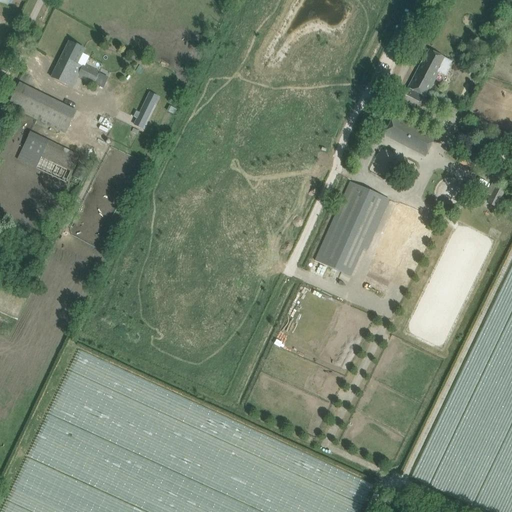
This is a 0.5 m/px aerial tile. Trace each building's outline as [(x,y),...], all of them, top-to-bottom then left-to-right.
[(84,49),(78,46),(69,42),(52,77),(73,88),(79,75),(96,83),(100,73),(84,65),(83,69),(76,65),(84,49)] [(408,88),(404,95),(420,104),(424,96),(426,97),(439,72),(443,64),(441,63),(444,58),(430,51),(425,60),(423,59),(408,88)] [(76,111),(29,88),(20,83),(9,106),(65,134),(76,111)] [(135,118),(132,124),(142,128),(154,104),(144,99),(138,112),(135,111),(132,116),(135,118)] [(394,116),(384,134),(425,156),(434,138),(394,116)] [(66,182),(78,156),(30,133),(18,159),(66,182)] [(75,177),(71,184),(79,187),(88,168),(79,164),(73,176),(75,177)] [(492,181),(486,194),(489,195),(487,200),(497,205),(506,188),(492,181)] [(349,182),(315,261),(346,275),(351,277),(358,260),(363,249),(367,250),(389,200),(349,182)] [(422,213),(397,203),(373,258),(397,269),(422,213)] [(372,280),(370,285),(379,289),(381,284),(372,280)]
